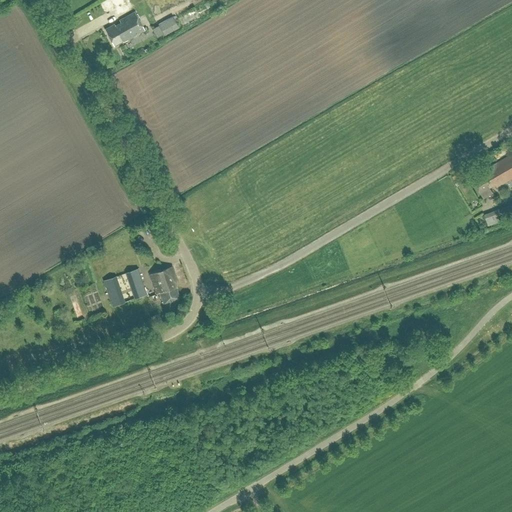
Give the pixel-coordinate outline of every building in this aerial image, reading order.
[(123,42),(144,30),(134,12),(119,20),(120,23),(115,26),(114,24),(105,29),(114,46),(122,41),(123,42)] [(176,24),(173,18),(158,26),(163,34),(170,30),(168,27),(176,24)] [(506,150),(496,156),(499,161),(509,155),(506,150)] [(496,187),(511,178),(511,153),(480,172),(482,176),(473,181),(480,193),(483,198),(493,193),(490,187),(495,184),(496,187)] [(457,186),(466,182),(462,175),(454,179),(457,186)] [(511,203),(484,214),(488,225),(511,216),(511,203)] [(163,303),(179,297),(174,282),(177,281),(172,266),(149,274),(156,294),(159,293),(163,303)] [(141,275),(108,287),(114,305),(134,299),(131,290),(145,285),(141,275)]
